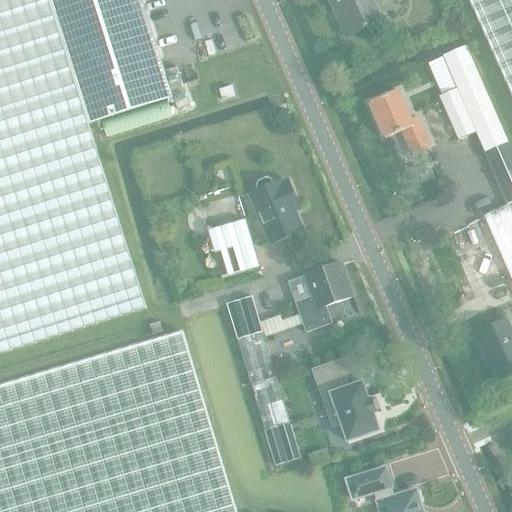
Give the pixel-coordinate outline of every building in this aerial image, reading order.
[(0,0),(0,354),(146,309),(88,125),(49,0),(0,0)] [(49,0),(88,125),(172,99),(141,0),(49,0)] [(330,0),(331,1),(337,16),(342,14),(351,36),(386,20),(377,0),(330,0)] [(511,0),(468,0),(511,97),(511,0)] [(456,88),(439,95),(455,132),(459,142),(477,134),(508,206),(511,204),(511,151),(467,47),(457,51),(443,57),(443,58),(456,88)] [(177,68),(165,72),(177,109),(189,106),(177,68)] [(219,91),(222,100),(236,96),(233,87),(219,91)] [(413,156),(430,149),(417,119),(410,122),(398,92),(371,104),(386,139),(403,131),(413,156)] [(258,191),(250,195),(271,245),(302,231),(291,204),(296,202),(287,181),(282,184),(281,182),(272,185),(270,181),(266,179),(258,183),(257,187),(258,191)] [(507,207),(484,217),(487,223),(509,274),(511,281),(511,204),(508,206),(507,207)] [(244,220),(207,231),(222,278),(258,268),(244,220)] [(416,250),(433,290),(443,286),(427,246),(416,250)] [(312,298),(295,305),(299,315),(303,325),(307,335),(333,325),(327,309),(353,298),(341,265),(305,278),(312,298)] [(227,306),(275,466),(300,460),(252,298),(227,306)] [(511,337),(506,323),(474,337),(482,356),(486,354),(499,383),(507,379),(509,382),(511,380),(511,337)] [(0,511),(236,511),(183,333),(0,387),(0,511)] [(347,358),(314,369),(321,389),(330,386),(339,412),(330,415),(334,429),(343,426),(349,441),(380,431),(374,413),(378,412),(373,399),(369,400),(363,383),(350,387),(347,378),(353,377),(347,358)] [(385,469),(347,481),(353,500),(376,493),(379,502),(378,503),(380,511),(422,511),(416,491),(391,498),(388,489),(391,488),(385,469)]
